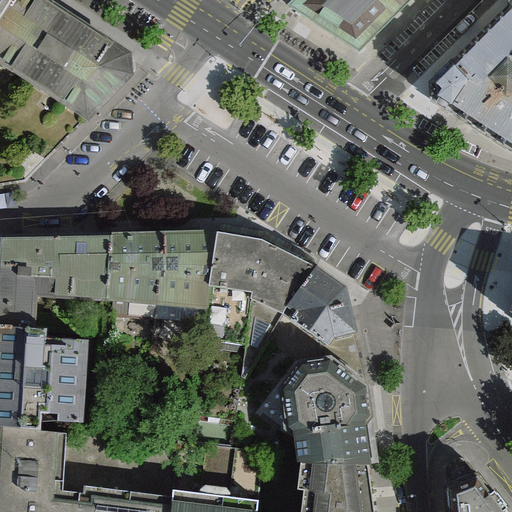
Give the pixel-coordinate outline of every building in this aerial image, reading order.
[(0,0),(0,24),(15,0),(0,0)] [(89,118),(131,76),(128,57),(40,0),(15,0),(0,24),(0,64),(2,62),(89,118)] [(299,0),(294,5),(360,48),(409,0),(299,0)] [(511,10),(479,40),(436,82),(436,102),(472,123),(511,147),(511,10)] [(219,234),(165,235),(166,273),(161,273),(158,304),(208,308),(211,287),(219,234)] [(263,242),(219,234),(211,287),(255,293),(263,242)] [(165,235),(112,237),(108,299),(114,300),(158,304),(161,273),(166,273),(165,235)] [(0,269),(0,327),(33,329),(34,314),(36,294),(102,299),(108,299),(112,237),(70,237),(4,239),(1,241),(0,269)] [(318,269),(263,242),(255,293),(254,300),(284,314),(290,306),(318,269)] [(346,287),(318,269),(290,306),(297,311),(293,319),(329,345),(334,337),(356,332),(346,287)] [(254,300),(255,293),(211,287),(208,308),(206,322),(203,338),(247,344),(254,300)] [(100,318),(34,314),(33,329),(48,330),(105,334),(108,299),(102,299),(100,318)] [(112,314),(157,318),(158,304),(114,300),(112,314)] [(246,378),(284,314),(254,300),(247,344),(243,377),(246,378)] [(206,322),(208,308),(158,304),(157,318),(206,322)] [(0,427),(42,431),(43,413),(59,414),(59,421),(81,423),(86,340),(64,339),(63,345),(47,345),(48,330),(33,329),(0,327),(0,427)] [(331,360),(302,364),(282,389),(288,428),(298,436),(302,462),(369,465),(368,461),(375,460),(370,418),(371,416),(367,387),(331,360)] [(0,511),(78,511),(81,493),(63,491),(67,434),(42,431),(0,427),(0,511)] [(89,436),(67,434),(63,491),(81,493),(84,493),(85,486),(174,497),(174,489),(179,442),(90,431),(89,436)] [(174,489),(259,500),(265,452),(179,442),(174,489)] [(448,485),(479,474),(472,464),(465,459),(457,458),(451,461),(447,466),(447,473),(448,485)] [(375,511),(369,465),(302,462),(299,489),(305,490),(302,511),(375,511)] [(508,511),(479,474),(448,485),(450,511),(508,511)] [(172,511),(174,497),(85,486),(84,493),(81,493),(78,511),(172,511)] [(258,511),(259,500),(174,489),(174,497),(172,511),(258,511)]
